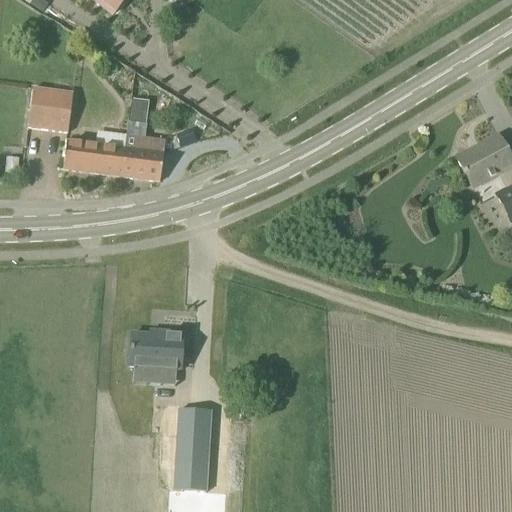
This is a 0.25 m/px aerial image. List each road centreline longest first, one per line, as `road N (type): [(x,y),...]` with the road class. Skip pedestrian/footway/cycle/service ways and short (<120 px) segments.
road 1 (secondary): [(0,231),(122,222),(189,207),(293,162),(511,31)]
road 2 (track): [(189,207),(221,261),(511,338)]
